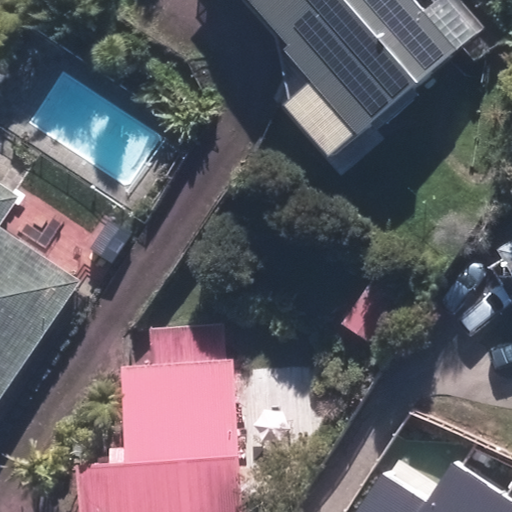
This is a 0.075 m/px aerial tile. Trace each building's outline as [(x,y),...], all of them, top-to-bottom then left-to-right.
[(277,115),(322,168),(479,37),(447,0),(445,0),(424,18),(409,0),(230,0),(307,90),(277,115)] [(0,401),(80,285),(0,230),(0,218),(12,201),(0,192),(0,401)] [(511,245),(480,264),(502,303),(511,319),(511,245)] [(328,325),(364,353),(399,309),(362,280),(328,325)] [(72,471),(75,511),(242,511),(227,324),(145,330),(148,368),(112,370),(120,467),(72,471)] [(497,511),(508,496),(452,460),(427,498),(417,511),(497,511)] [(417,511),(427,498),(385,469),(356,511),(417,511)] [(511,511),(511,499),(508,496),(497,511),(511,511)]
